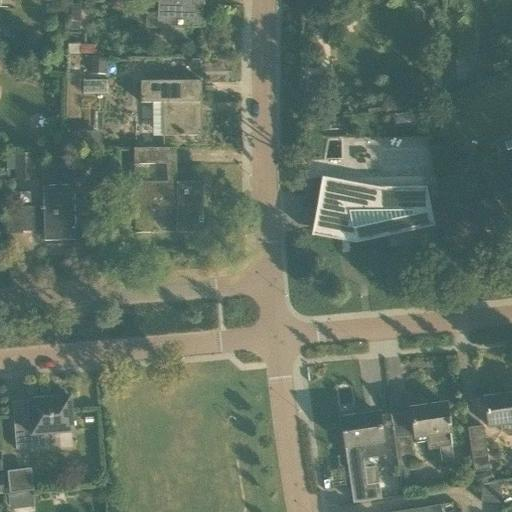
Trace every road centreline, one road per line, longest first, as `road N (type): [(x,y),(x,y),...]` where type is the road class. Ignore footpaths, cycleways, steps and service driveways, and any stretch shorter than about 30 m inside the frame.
road 1 (residential): [(266,284),(265,0)]
road 2 (residential): [(0,361),(271,335)]
road 3 (residential): [(266,284),(0,302)]
road 4 (residential): [(271,335),(511,316)]
road 5 (residential): [(297,511),(271,335)]
